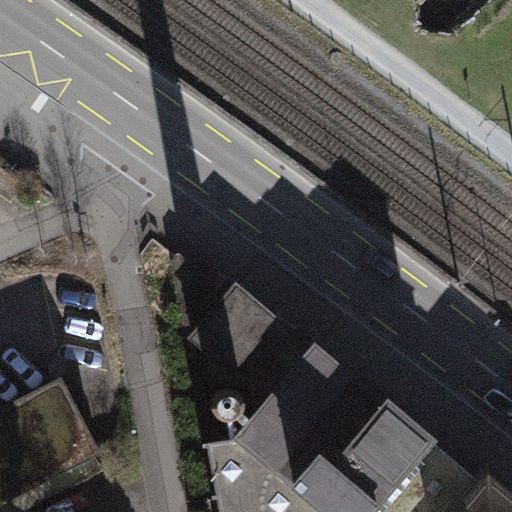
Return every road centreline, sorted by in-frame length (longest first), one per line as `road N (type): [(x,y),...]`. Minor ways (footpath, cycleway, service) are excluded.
road 1 (primary): [(157,126),(305,227),(511,389)]
road 2 (residential): [(100,198),(120,249),(166,511)]
road 3 (primary): [(0,13),(157,126)]
